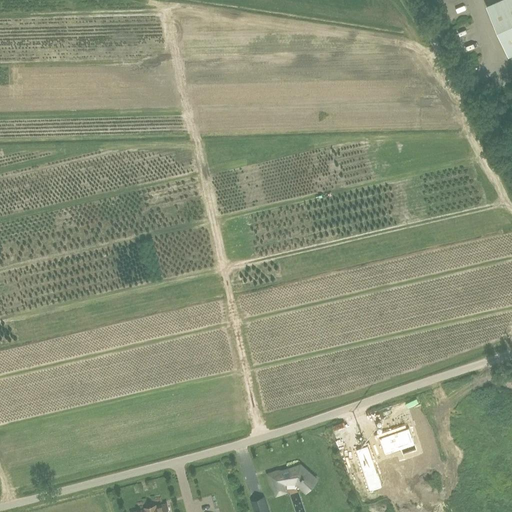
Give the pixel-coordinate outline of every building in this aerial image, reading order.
[(511,0),(504,0),(488,7),(509,54),(511,52),(511,0)] [(383,436),(389,453),(419,443),(413,426),(383,436)] [(381,487),(374,465),(367,446),(356,450),(370,490),(381,487)] [(298,466),(288,469),(283,471),(279,472),(278,471),(269,474),(273,486),(274,485),(277,494),(286,491),(283,483),(292,479),(305,490),(315,479),(306,471),(305,472),(298,466)] [(169,511),(167,503),(156,506),(156,505),(145,507),(145,509),(134,511),(169,511)]
